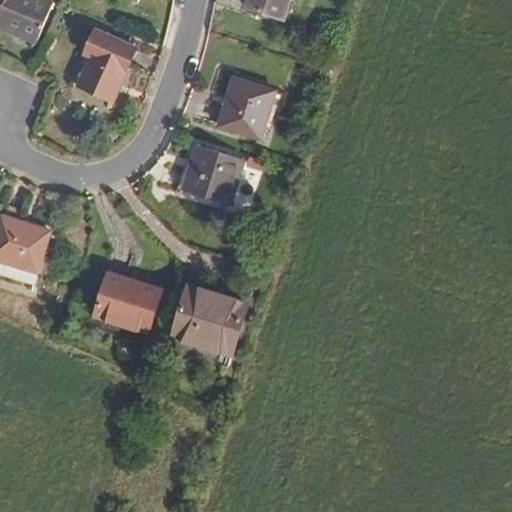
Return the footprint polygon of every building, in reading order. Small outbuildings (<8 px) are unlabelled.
[(0,0),(0,28),(36,43),(53,3),(49,1),(46,0),(0,0)] [(290,0),(247,0),(245,7),(284,20),(290,0)] [(136,49),(94,30),(84,53),(93,57),(79,88),(112,103),(136,49)] [(276,91),(234,78),(219,126),(261,139),(276,91)] [(245,160),(197,146),(183,191),(231,205),(245,160)] [(51,231),(3,216),(0,226),(0,261),(38,273),(39,272),(43,256),(51,231)] [(47,274),(52,259),(43,256),(39,272),(47,274)] [(38,273),(0,261),(0,274),(34,285),(38,273)] [(154,287),(109,274),(96,316),(141,330),(154,287)] [(248,305),(189,287),(173,336),(192,342),(232,354),(248,305)] [(173,336),(169,349),(188,355),(192,342),(173,336)] [(232,354),(192,342),(188,355),(228,368),(232,354)]
